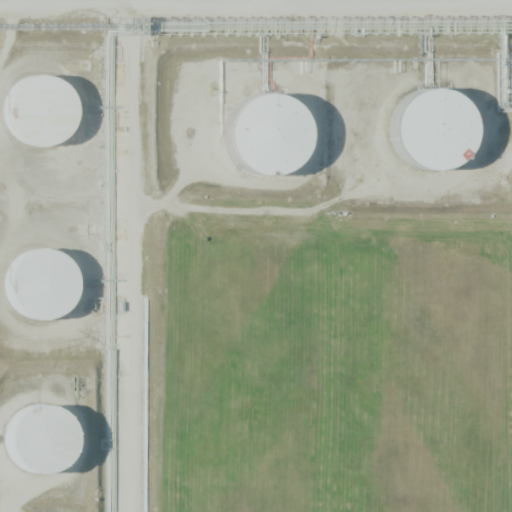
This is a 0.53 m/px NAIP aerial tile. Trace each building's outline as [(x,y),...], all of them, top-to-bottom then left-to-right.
[(35,149),(24,139),(19,126),(21,111),(29,99),(42,92),(57,93),(70,99),(78,111),(80,126),(75,140),(64,149),(49,153),(35,149)] [(439,101),(429,104),(421,109),(414,116),(409,125),(407,134),(407,144),(410,154),(415,163),(422,170),(431,174),(440,177),(450,177),(460,174),(469,169),(476,161),(480,153),(483,143),(483,133),(480,123),(475,115),(468,108),(459,103),(449,101),(439,101)] [(273,107),(263,110),(255,115),(248,122),(243,131),(241,141),(241,151),(244,160),(249,169),(256,176),(265,181),(274,183),(284,183),(294,180),(303,175),(310,168),(314,159),(317,149),(317,139),(314,130),(309,121),(302,114),(293,109),(283,107),(273,107)] [(33,320),(22,310),(17,297),(19,282),(27,270),(40,263),(55,264),(68,270),(76,282),(78,297),(73,311),(62,320),(47,324),(33,320)] [(35,477),(24,467),(19,454),(21,439),(29,427),(42,420),(57,421),(70,427),(78,439),(80,454),(75,468),(64,477),(49,481),(35,477)]
